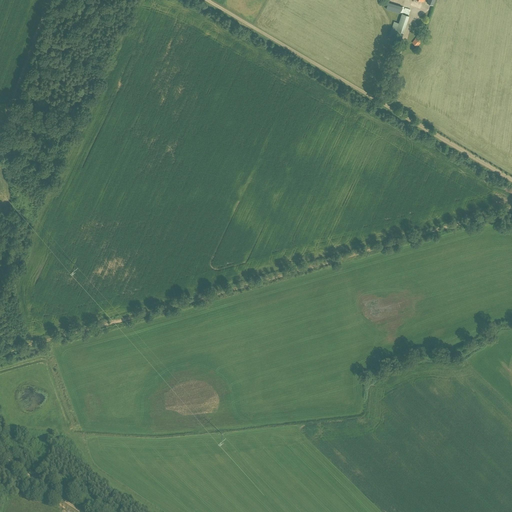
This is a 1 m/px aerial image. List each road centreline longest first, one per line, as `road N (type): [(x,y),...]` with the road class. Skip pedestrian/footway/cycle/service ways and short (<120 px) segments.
road 1 (track): [(0,353),(511,206)]
road 2 (track): [(473,157),(203,0)]
